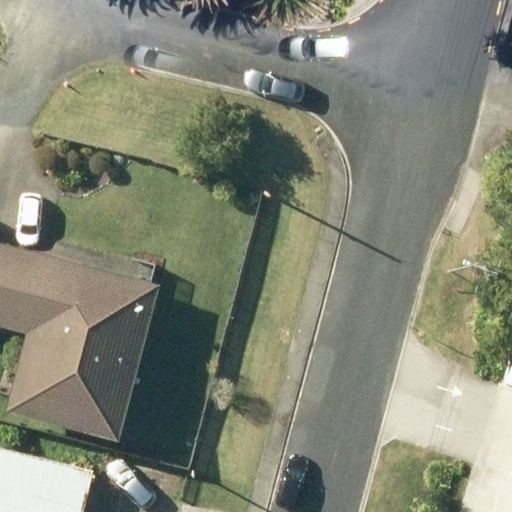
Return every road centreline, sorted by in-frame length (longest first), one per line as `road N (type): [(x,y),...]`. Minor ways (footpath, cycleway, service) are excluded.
road 1 (residential): [(425,103),(316,511)]
road 2 (residential): [(425,103),(29,0)]
